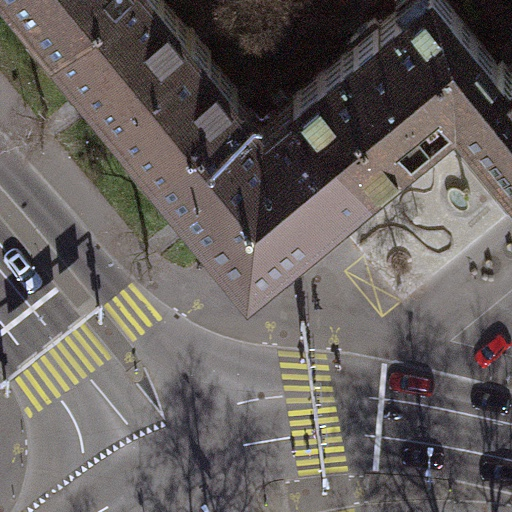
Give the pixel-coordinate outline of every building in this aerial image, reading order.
[(24,0),(54,36),(98,0),(24,0)] [(98,0),(54,36),(99,91),(154,157),(236,90),(238,88),(210,54),(213,51),(192,27),(189,29),(165,0),(98,0)] [(341,127),(375,169),(413,138),(456,102),(455,101),(500,64),(499,63),(446,0),(409,0),(381,23),(377,17),(351,38),(356,44),(295,94),(330,136),(341,127)] [(455,101),(456,102),(511,169),(511,70),(503,60),(499,63),(500,64),(455,101)] [(249,273),(375,169),(341,127),(330,136),(295,94),(262,121),(236,90),(154,157),(201,214),(249,273)]
